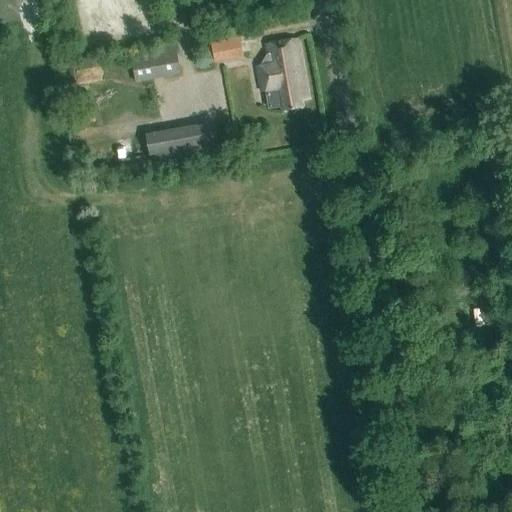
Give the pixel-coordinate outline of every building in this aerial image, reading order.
[(238,32),(209,38),(214,63),(243,58),(238,32)] [(266,94),(281,91),(285,108),(302,105),(301,98),(309,96),(298,37),(266,43),(268,53),(269,53),(262,65),(255,66),(260,91),(265,90),(266,94)] [(130,54),(136,83),(180,75),(175,46),(130,54)] [(96,121),(93,97),(77,99),(80,123),(96,121)] [(214,122),(146,134),(152,169),(220,157),(214,122)]
